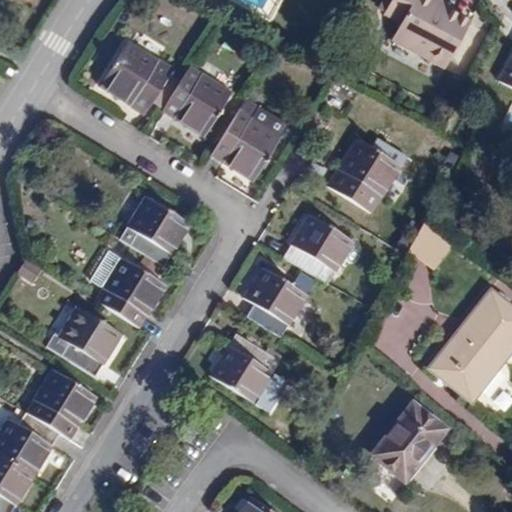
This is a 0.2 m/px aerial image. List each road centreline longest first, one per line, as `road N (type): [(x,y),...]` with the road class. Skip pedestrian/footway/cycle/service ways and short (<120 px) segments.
road 1 (residential): [(62,511),(228,249),(227,224),(212,206),(26,96)]
road 2 (residential): [(322,511),(234,441),(183,511)]
